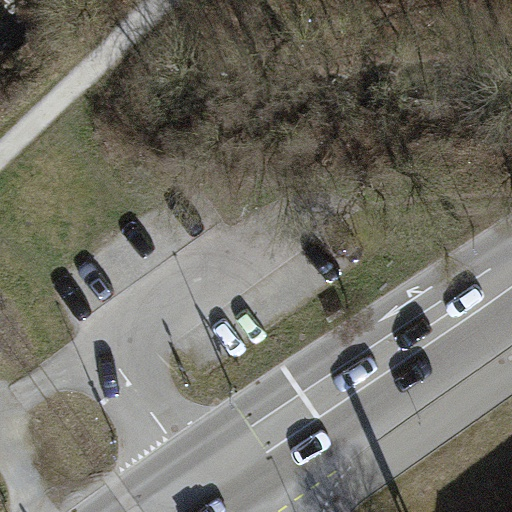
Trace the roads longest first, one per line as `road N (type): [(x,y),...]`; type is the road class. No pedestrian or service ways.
road 1 (primary): [(511,281),(206,492)]
road 2 (track): [(0,146),(153,0)]
